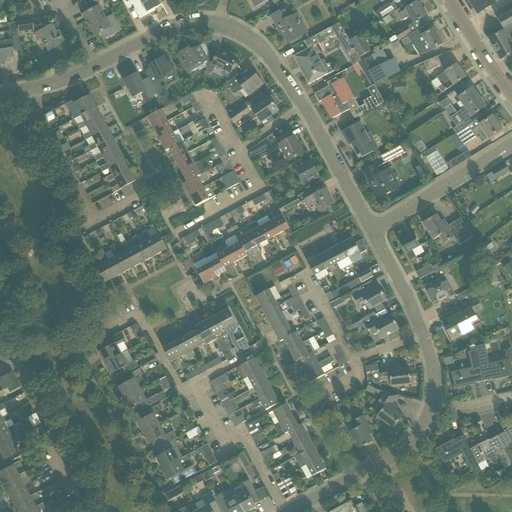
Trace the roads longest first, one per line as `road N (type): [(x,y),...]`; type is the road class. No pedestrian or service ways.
road 1 (residential): [(218,24),(244,35),(281,73),(371,229)]
road 2 (residential): [(371,229),(422,333),(432,403)]
road 3 (residential): [(371,229),(511,142)]
road 4 (residential): [(93,69),(174,25),(218,24)]
